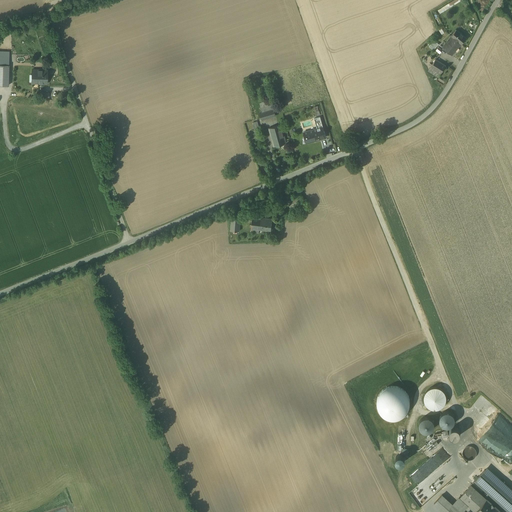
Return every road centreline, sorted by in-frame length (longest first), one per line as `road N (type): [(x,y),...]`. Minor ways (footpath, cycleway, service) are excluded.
road 1 (residential): [(127,242),(412,125),(443,95),(497,0)]
road 2 (residential): [(127,242),(47,16),(56,0)]
road 3 (residential): [(0,292),(127,242)]
